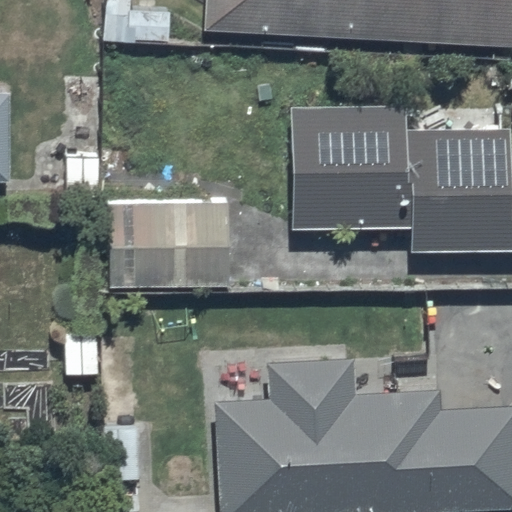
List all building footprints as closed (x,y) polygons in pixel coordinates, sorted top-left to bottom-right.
[(168,29),(165,0),(134,0),(129,0),(106,0),(109,32),(168,29)] [(511,0),(201,0),(202,7),(511,26),(511,0)] [(505,114),(399,114),(399,90),(288,90),(288,209),(407,209),(407,232),(511,232),(511,197),(505,198),(505,114)] [(224,269),(222,184),(104,187),(107,272),(224,269)] [(94,315),(61,316),(62,371),(95,370),(94,315)] [(347,373),(346,345),(268,347),(269,384),(213,385),(216,498),(511,489),(511,414),(511,389),(439,391),(439,370),(347,373)]
